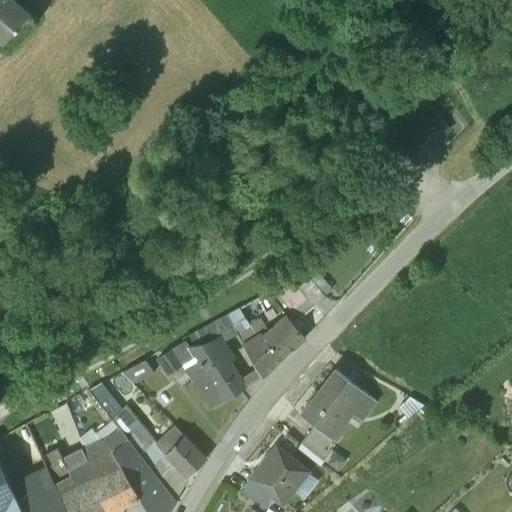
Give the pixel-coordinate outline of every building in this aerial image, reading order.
[(34,17),(14,0),(0,0),(0,33),(5,38),(25,17),(35,26),(40,21),(35,16),(34,17)] [(435,114),(420,125),(433,141),(447,131),(435,114)] [(0,321),(14,312),(0,292),(0,279),(7,275),(0,262),(0,321)] [(325,297),(309,278),(298,287),(305,295),(314,306),(325,297)] [(298,287),(293,281),(271,294),(287,311),(305,295),(298,287)] [(243,329),(233,311),(227,314),(237,333),(243,329)] [(227,314),(214,322),(224,340),(237,333),(227,314)] [(261,333),(243,345),(262,378),(281,359),(305,339),(286,315),(262,335),(261,333)] [(205,326),(210,340),(215,339),(216,340),(218,344),(224,340),(214,322),(205,326)] [(205,326),(183,338),(186,342),(189,346),(210,340),(205,326)] [(210,340),(189,346),(194,355),(198,361),(187,368),(214,407),(245,387),(228,362),(230,361),(218,344),(216,340),(215,339),(210,340)] [(186,342),(174,348),(184,363),(194,355),(189,346),(186,342)] [(375,400),(335,369),(301,413),(316,424),(330,436),(350,410),(361,418),(375,400)] [(122,410),(101,382),(89,389),(111,418),(122,410)] [(410,397),(399,407),(408,417),(423,403),(410,397)] [(131,443),(135,448),(150,436),(127,406),(122,410),(111,418),(118,427),(131,443)] [(63,461),(41,415),(24,424),(47,469),(63,461)] [(330,436),(316,424),(309,434),(327,449),(335,439),(330,436)] [(206,458),(174,426),(157,442),(155,441),(147,449),(157,462),(159,461),(167,469),(174,462),(187,476),(206,458)] [(112,450),(131,443),(118,427),(97,444),(109,444),(112,450)] [(327,449),(309,434),(301,444),(323,461),(331,451),(327,449)] [(135,448),(131,443),(112,450),(140,496),(141,496),(123,505),(127,511),(167,511),(175,500),(158,478),(135,448)] [(109,444),(97,444),(80,452),(93,479),(122,465),(112,450),(109,444)] [(308,471),(276,445),(250,478),(275,497),(282,503),(308,471)] [(335,451),(327,461),(338,469),(346,459),(335,451)] [(63,461),(47,469),(60,495),(93,479),(80,452),(63,461)] [(0,461),(0,511),(24,511),(12,486),(0,461)] [(158,478),(175,500),(187,476),(174,462),(167,469),(158,478)] [(122,465),(93,479),(110,511),(123,505),(140,496),(122,465)] [(47,469),(12,486),(24,511),(68,511),(60,495),(47,469)] [(93,479),(60,495),(68,511),(108,511),(110,511),(93,479)] [(275,497),(249,481),(242,493),(268,508),(275,497)]
